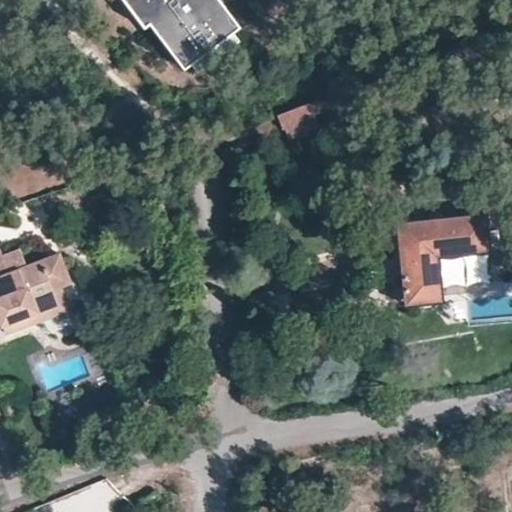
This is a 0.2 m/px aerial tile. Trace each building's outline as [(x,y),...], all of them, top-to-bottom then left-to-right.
[(133,0),(125,0),(145,26),(150,22),(133,0)] [(133,0),(150,22),(185,68),(191,63),(233,32),(239,27),(218,0),(133,0)] [(474,39),(479,51),(499,43),(494,31),(474,39)] [(233,32),(191,63),(198,72),(239,40),(233,32)] [(398,99),(390,78),(365,88),(373,109),(398,99)] [(276,114),(287,141),(320,129),(314,112),(323,109),(319,97),(276,114)] [(451,216),(450,206),(403,210),(403,222),(451,216)] [(438,268),(437,256),(489,250),(486,213),(451,216),(403,222),(395,223),(403,292),(440,288),(438,268)] [(0,216),(0,241),(23,240),(22,215),(0,216)] [(437,256),(438,268),(490,263),(489,250),(437,256)] [(0,273),(1,275),(8,272),(0,252),(0,273)] [(70,282),(60,252),(8,272),(1,275),(0,273),(0,325),(3,324),(6,333),(27,324),(24,315),(57,303),(51,289),(60,285),(70,282)] [(24,315),(27,324),(70,309),(60,285),(51,289),(57,303),(24,315)] [(403,292),(403,304),(441,301),(440,288),(403,292)] [(157,492),(161,499),(170,495),(167,488),(157,492)]
